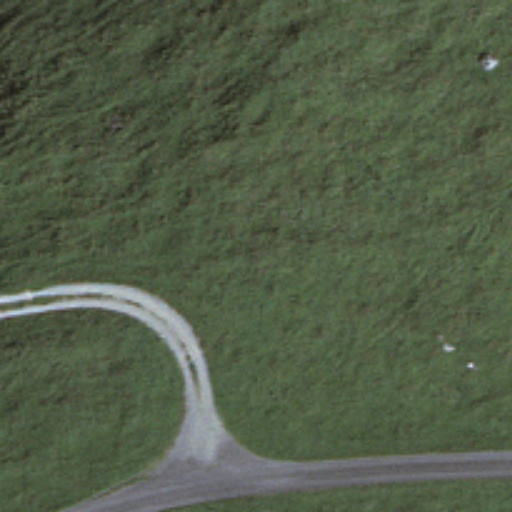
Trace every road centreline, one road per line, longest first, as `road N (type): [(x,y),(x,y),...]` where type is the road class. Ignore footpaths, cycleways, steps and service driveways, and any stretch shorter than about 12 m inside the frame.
road 1 (track): [(0,308),(107,295),(149,306),(193,367),(213,480)]
road 2 (track): [(213,480),(511,464)]
road 3 (track): [(91,511),(213,480)]
